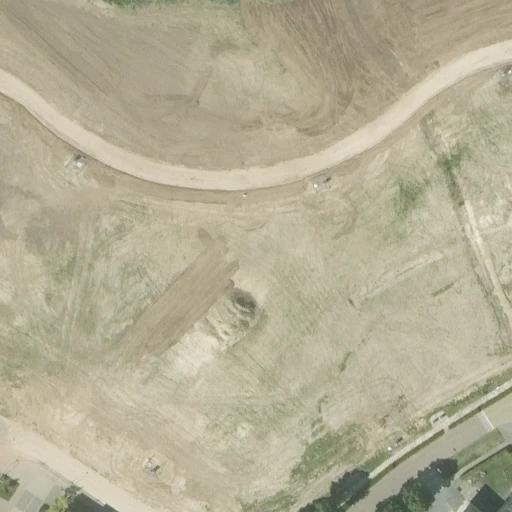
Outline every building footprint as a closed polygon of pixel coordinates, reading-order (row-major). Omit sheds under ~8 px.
[(32,339),(8,326),(0,339),(0,366),(13,373),(32,339)] [(171,382),(149,415),(155,419),(135,448),(157,463),(155,466),(156,467),(182,428),(164,415),(170,405),(173,407),(184,391),(171,382)] [(156,467),(177,481),(201,445),(180,431),(183,428),(182,428),(156,467)] [(196,499),(223,460),(201,445),(177,481),(198,495),(196,499)] [(224,461),(223,460),(196,499),(215,511),(218,511),(242,477),(222,464),(224,461)] [(220,511),(229,499),(248,511),(250,511),(274,477),(252,462),(242,477),(218,511),(220,511)] [(274,477),(250,511),(252,511),(261,499),(280,511),(284,511),(307,478),(284,462),(274,477)] [(511,511),(511,495),(511,494),(495,511),(478,511),(469,503),(461,511),(511,511)] [(72,511),(59,503),(52,511),(72,511)]
